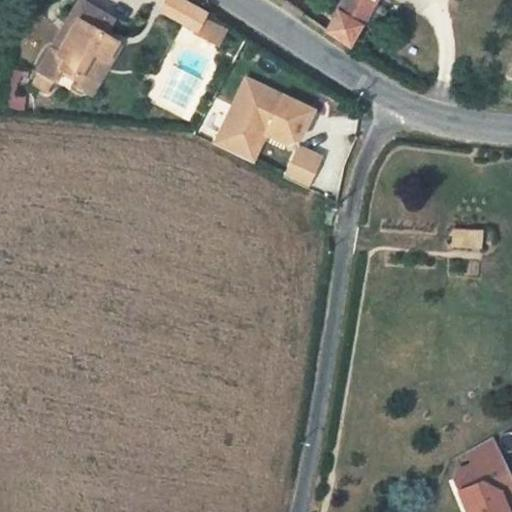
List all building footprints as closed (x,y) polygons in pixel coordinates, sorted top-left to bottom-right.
[(367,0),(351,35),(372,49),(399,0),(367,0)] [(107,27),(78,10),(65,32),(72,35),(56,63),(50,60),(36,84),(53,91),(60,80),(75,86),(86,69),(100,76),(112,49),(100,42),(107,27)] [(220,43),(203,34),(198,46),(214,56),(220,43)] [(105,80),(100,76),(86,69),(75,86),(71,98),(88,107),(105,80)] [(293,146),(303,116),(234,93),(211,162),(234,170),(242,146),(250,141),(259,144),(280,152),(293,146)] [(242,146),(234,170),(250,175),(259,144),(250,141),(242,146)] [(292,158),(283,186),(309,194),(319,163),(297,156),(292,158)] [(490,229),(463,224),(460,242),(487,246),(490,229)] [(511,479),(511,469),(489,418),(464,433),(469,447),(453,453),(451,461),(468,500),(458,511),(502,511),(501,509),(497,501),(505,498),(499,485),(511,479)] [(508,506),(505,498),(497,501),(501,509),(508,506)]
